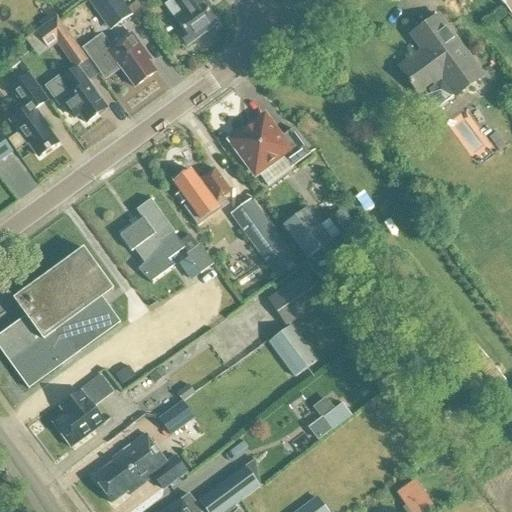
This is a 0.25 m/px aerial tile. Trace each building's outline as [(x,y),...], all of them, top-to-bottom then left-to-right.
[(102,0),(121,25),(131,17),(119,0),(102,0)] [(187,50),(215,30),(214,28),(217,26),(209,14),(214,10),(206,0),(173,0),(164,7),(175,21),(183,32),(177,36),(187,50)] [(511,0),(500,0),(511,15),(511,0)] [(483,77),(439,17),(411,38),(421,52),(399,68),(420,97),(428,108),(431,109),(435,110),(439,109),(483,77)] [(87,62),(68,36),(56,19),(35,34),(48,52),(58,46),(75,70),(63,78),(62,76),(45,89),(59,109),(64,105),(75,120),(81,116),(87,124),(106,110),(77,69),(87,62)] [(156,73),(149,63),(151,61),(131,34),(104,53),(115,67),(117,65),(135,89),(156,73)] [(10,73),(21,65),(14,57),(4,65),(10,73)] [(57,146),(47,132),(50,130),(36,110),(47,102),(28,76),(13,87),(29,108),(9,122),(27,147),(29,145),(39,158),(57,146)] [(245,167),(248,165),(255,175),(281,156),(290,169),(310,155),(293,131),(280,140),(264,119),(232,143),(239,153),(237,155),(245,167)] [(0,163),(11,155),(0,139),(0,163)] [(231,193),(214,170),(198,182),(191,172),(174,185),(191,209),(201,223),(217,212),(213,206),(231,193)] [(278,280),(298,266),(251,200),(231,215),(278,280)] [(168,262),(184,250),(179,243),(149,202),(136,212),(143,220),(120,237),(132,253),(135,251),(145,265),(139,271),(151,284),(173,269),(168,262)] [(307,260),(330,243),(307,211),(284,227),(307,260)] [(190,236),(179,243),(184,250),(188,255),(198,248),(190,236)] [(201,276),(214,266),(199,247),(198,248),(188,255),(186,257),(201,276)] [(0,350),(29,390),(120,325),(102,300),(113,292),(83,251),(14,301),(26,318),(0,336),(0,350)] [(342,269),(323,274),(338,296),(349,294),(342,269)] [(306,275),(268,302),(285,328),(324,301),(306,275)] [(445,333),(457,323),(436,295),(424,305),(445,333)] [(294,380),(318,362),(292,327),(268,345),(294,380)] [(129,368),(115,377),(122,387),(136,378),(129,368)] [(72,450),(73,449),(104,425),(81,394),(61,410),(66,417),(54,426),(72,450)] [(291,412),(304,403),(298,394),(284,403),(291,412)] [(339,402),(332,408),(323,397),(311,407),(332,432),(351,416),(339,402)] [(171,439),(195,421),(182,403),(158,421),(171,439)] [(167,465),(155,449),(146,436),(110,462),(112,465),(93,480),(112,506),(127,495),(129,497),(154,479),(163,492),(186,475),(175,459),(167,465)] [(227,511),(235,506),(260,487),(246,469),(219,489),(200,504),(197,506),(188,495),(180,501),(165,511),(227,511)] [(415,478),(396,491),(409,511),(421,511),(433,505),(415,478)] [(326,511),(317,498),(298,511),(326,511)]
